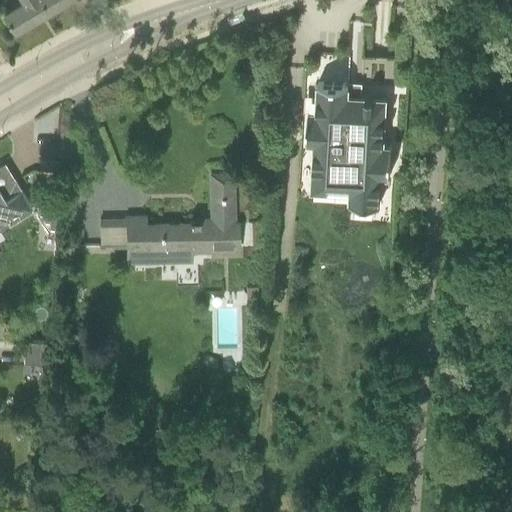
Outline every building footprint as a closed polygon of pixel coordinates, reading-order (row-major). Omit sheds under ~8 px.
[(22,0),(3,12),(14,30),(46,11),(40,0),(22,0)] [(40,0),(46,11),(64,0),(40,0)] [(307,110),(306,142),(314,142),(311,189),(349,191),(349,202),(379,204),(381,175),(389,176),(391,145),(383,144),(385,97),(356,96),(357,85),(348,85),(348,84),(317,82),(315,111),(307,110)] [(144,217),(126,217),(126,220),(126,247),(143,247),(143,259),(191,258),(190,250),(236,249),(236,223),(232,223),(232,174),(210,174),(211,221),(199,222),(199,219),(189,219),(189,224),(144,225),(144,217)] [(0,224),(30,206),(13,178),(0,186),(0,224)] [(56,207),(37,206),(37,216),(46,232),(55,233),(56,207)] [(73,245),(55,245),(55,257),(73,257),(73,245)] [(244,286),(244,297),(257,296),(257,286),(244,286)] [(14,313),(6,318),(12,327),(19,323),(14,313)] [(25,341),(23,363),(46,365),(48,343),(25,341)] [(78,355),(57,354),(55,375),(77,376),(78,355)]
